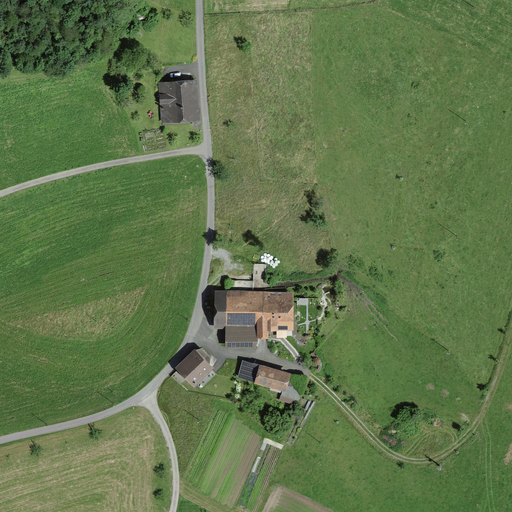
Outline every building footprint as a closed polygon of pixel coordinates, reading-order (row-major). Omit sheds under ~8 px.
[(192,80),(161,82),(163,118),(193,117),(192,80)] [(222,225),(223,241),(238,240),(238,225),(222,225)] [(218,298),(218,323),(244,323),(244,331),(239,331),(239,336),(256,336),(267,336),(268,324),(288,324),(288,294),(268,294),(268,298),(218,298)] [(229,336),(229,348),(256,347),(256,336),(239,336),(229,336)] [(202,349),(181,368),(192,381),(209,366),(206,362),(210,358),(202,349)] [(283,389),(288,374),(248,362),(244,374),(252,376),(251,379),(283,389)] [(298,399),(304,378),(288,374),(283,389),(282,394),(298,399)] [(235,507),(245,511),(254,511),(283,445),(265,437),(235,507)]
